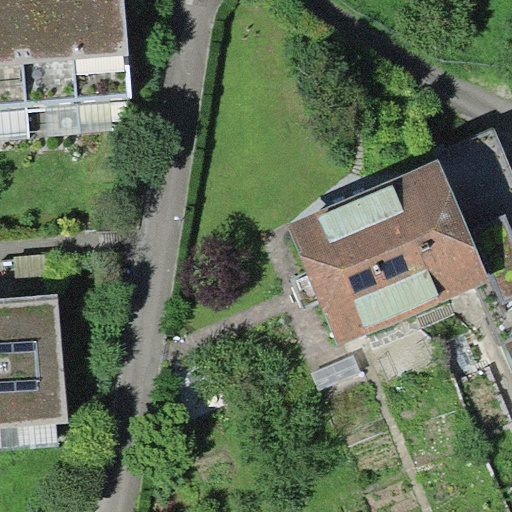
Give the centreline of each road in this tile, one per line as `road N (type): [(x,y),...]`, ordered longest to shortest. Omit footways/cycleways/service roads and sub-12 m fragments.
road 1 (residential): [(215,0),(118,511)]
road 2 (unknown): [(301,0),(511,123)]
